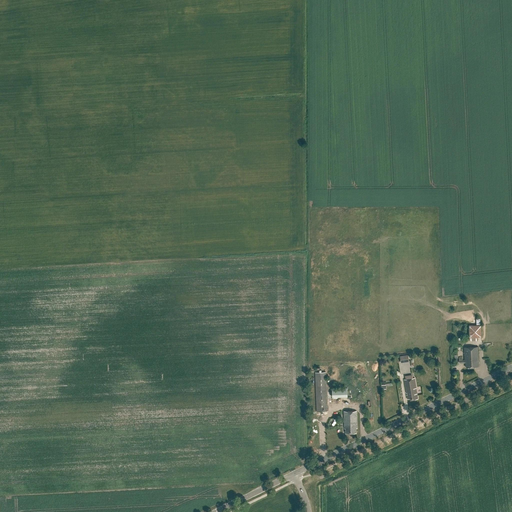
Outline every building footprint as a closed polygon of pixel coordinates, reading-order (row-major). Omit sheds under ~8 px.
[(469,325),(469,338),(481,338),(481,325),(469,325)] [(462,357),(459,357),(459,363),(466,363),(466,367),(479,367),(478,347),(464,347),(464,360),(462,361),(462,357)] [(315,372),(317,412),(327,412),(326,372),(315,372)] [(418,399),(415,378),(404,380),(407,399),(410,399),(410,400),(418,399)] [(347,388),(332,389),(332,397),(348,396),(347,388)] [(344,411),(345,429),(346,433),(356,433),(356,428),(357,428),(357,411),(344,411)]
